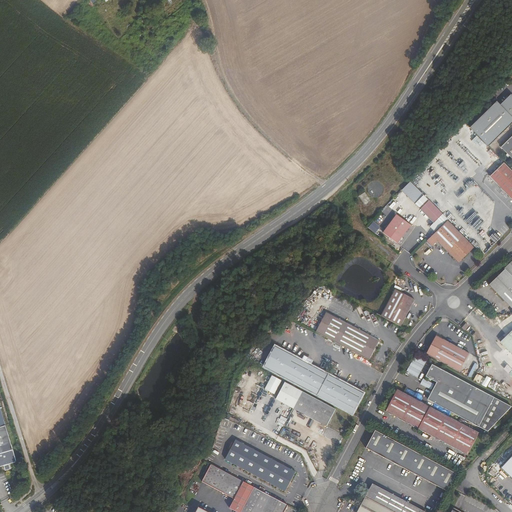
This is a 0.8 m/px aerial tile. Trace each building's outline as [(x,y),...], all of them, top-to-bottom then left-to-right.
[(499,100),(490,109),(489,108),(469,127),(488,146),(511,123),(511,93),(502,103),(499,100)] [(511,135),(501,146),(511,156),(511,135)] [(511,170),(503,161),(489,176),(511,199),(511,170)] [(359,195),(365,204),(371,201),(365,191),(359,195)] [(442,214),(428,200),(419,209),(433,223),(442,214)] [(396,243),(409,224),(395,214),(382,233),(396,243)] [(474,246),(447,219),(431,235),(437,240),(455,259),(461,258),(474,246)] [(437,240),(431,235),(426,240),(431,246),(437,240)] [(511,275),(505,268),(488,284),(511,308),(511,275)] [(401,326),(415,299),(394,289),(380,315),(401,326)] [(368,361),(379,340),(326,312),(315,332),(368,361)] [(511,328),(499,341),(511,353),(511,328)] [(469,353),(436,335),(426,354),(459,371),(469,353)] [(364,392),(276,345),(264,367),(352,414),(364,392)] [(510,407),(432,364),(431,366),(429,370),(425,377),(436,383),(426,399),(486,432),(510,407)] [(264,389),(274,394),(281,380),(271,375),(264,389)] [(336,410),(286,384),(277,400),(327,427),(336,410)] [(479,433),(396,389),(384,412),(466,455),(479,433)] [(0,467),(16,462),(6,426),(0,427),(0,467)] [(456,474),(374,430),(365,448),(446,492),(456,474)] [(284,490),(294,471),(234,439),(224,458),(284,490)] [(511,454),(500,467),(511,478),(511,454)] [(283,511),(287,505),(209,464),(200,481),(233,498),(228,507),(238,511),(283,511)] [(427,511),(373,484),(366,497),(394,511),(427,511)] [(394,511),(366,497),(357,511),(394,511)]
